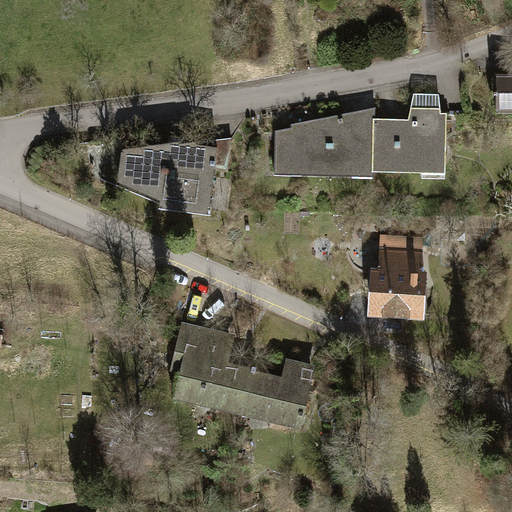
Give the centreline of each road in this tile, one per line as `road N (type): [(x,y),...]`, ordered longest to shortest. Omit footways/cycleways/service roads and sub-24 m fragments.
road 1 (residential): [(0,179),(449,377),(511,417)]
road 2 (residential): [(511,31),(434,63),(0,134)]
